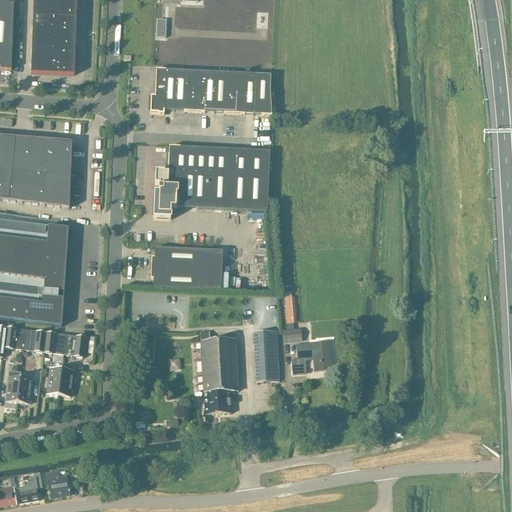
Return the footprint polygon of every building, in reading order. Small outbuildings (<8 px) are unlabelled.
[(76,9),(76,0),(53,0),(53,8),(76,9)] [(0,68),(1,69),(1,71),(11,72),(13,5),(0,4),(0,68)] [(53,19),(53,8),(33,7),(33,18),(53,19)] [(76,20),(76,9),(53,8),(53,19),(76,20)] [(52,30),(53,19),(33,18),(32,29),(52,30)] [(75,31),(76,20),(53,19),(52,30),(75,31)] [(165,21),(157,21),(156,39),(164,39),(165,21)] [(52,41),(52,30),(32,29),(32,40),(52,41)] [(75,42),(75,31),(52,30),(52,41),(75,42)] [(52,52),(52,41),(32,40),(31,51),(52,52)] [(74,53),(75,42),(52,41),(52,52),(74,53)] [(51,63),(52,52),(31,51),(31,62),(51,63)] [(74,64),(74,53),(52,52),(51,63),(74,64)] [(51,76),(51,63),(31,62),(30,75),(51,76)] [(74,77),(74,64),(51,63),(51,76),(74,77)] [(194,114),(196,73),(166,72),(156,71),(154,98),(150,98),(150,115),(158,115),(158,116),(164,116),(164,112),(183,113),(194,114)] [(214,114),(216,74),(196,73),(194,114),(204,114),(214,114)] [(234,116),(236,75),(216,74),(214,114),(223,115),(234,116)] [(254,116),(256,76),(236,75),(234,116),(244,116),(254,116)] [(254,116),(261,117),(271,117),(270,91),(270,77),(256,76),(254,116)] [(12,171),(14,139),(3,138),(1,170),(12,171)] [(23,172),(26,140),(14,139),(12,171),(23,172)] [(34,173),(37,141),(26,140),(23,172),(34,173)] [(45,174),(48,142),(37,141),(34,173),(45,174)] [(56,175),(59,143),(48,142),(45,174),(56,175)] [(56,175),(70,177),(71,144),(59,143),(56,175)] [(266,213),(269,153),(179,149),(169,148),(168,174),(164,174),(164,173),(155,172),(154,186),(159,186),(159,188),(158,188),(158,193),(158,194),(159,194),(158,199),(154,199),(153,220),(170,221),(171,209),(172,209),(175,209),(266,213)] [(0,201),(8,202),(12,171),(1,170),(0,175),(0,201)] [(19,204),(23,172),(12,171),(8,202),(19,204)] [(30,205),(34,173),(23,172),(19,204),(30,205)] [(41,206),(45,174),(34,173),(30,205),(41,206)] [(52,208),(56,175),(45,174),(41,206),(52,208)] [(69,210),(70,177),(56,175),(52,208),(69,210)] [(64,293),(64,283),(68,230),(48,227),(46,244),(0,238),(0,276),(44,281),(43,291),(64,293)] [(220,294),(222,253),(154,250),(154,259),(151,259),(151,270),(201,272),(200,293),(220,294)] [(200,293),(201,272),(151,270),(150,280),(153,280),(152,290),(200,293)] [(0,320),(61,328),(64,293),(43,291),(38,291),(37,298),(43,299),(42,305),(0,300),(0,320)] [(23,352),(26,332),(6,329),(4,350),(13,351),(13,350),(23,352)] [(282,331),(283,345),(301,344),(301,330),(282,331)] [(43,355),(46,334),(26,332),(23,352),(34,353),(43,355)] [(238,393),(235,341),(209,342),(209,333),(200,333),(204,417),(230,415),(229,393),(238,393)] [(256,384),(279,383),(278,373),(276,333),(253,334),(255,371),(256,384)] [(63,357),(66,337),(46,334),(43,355),(53,356),(53,355),(63,357)] [(66,337),(63,357),(73,358),(83,359),(86,339),(66,337)] [(330,370),(328,343),(295,346),(296,360),(291,361),(292,376),(303,375),(302,360),(314,359),(315,371),(330,370)] [(58,397),(61,372),(49,370),(46,395),(58,397)] [(61,372),(58,397),(70,398),(73,373),(61,372)] [(17,405),(20,380),(8,378),(5,403),(17,405)] [(20,380),(17,405),(29,406),(32,381),(20,380)] [(59,481),(57,474),(47,476),(51,500),(69,497),(69,493),(69,492),(66,479),(59,481)] [(41,487),(42,487),(42,486),(41,486),(39,476),(34,477),(34,481),(27,483),(28,488),(19,490),(20,495),(18,495),(20,505),(38,502),(36,490),(42,489),(41,487)] [(0,491),(0,508),(16,506),(14,496),(13,489),(0,491)]
